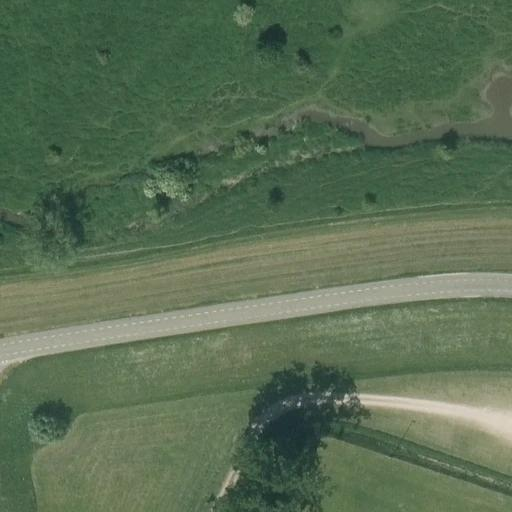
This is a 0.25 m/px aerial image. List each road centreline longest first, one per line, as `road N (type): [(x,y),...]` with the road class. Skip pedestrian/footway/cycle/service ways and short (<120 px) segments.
road 1 (tertiary): [(0,353),(366,296),(511,288)]
road 2 (track): [(215,511),(265,416),(300,402),(459,410),(511,429)]
